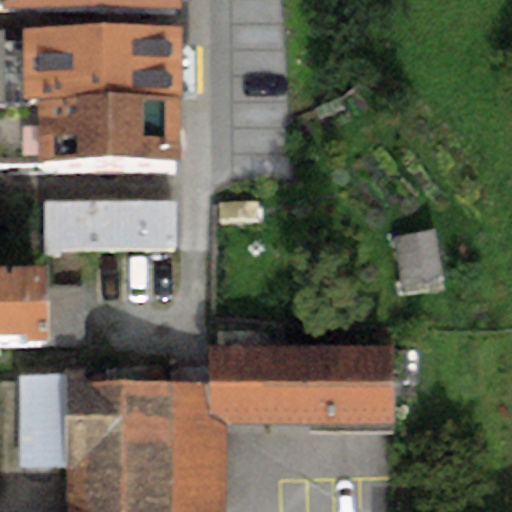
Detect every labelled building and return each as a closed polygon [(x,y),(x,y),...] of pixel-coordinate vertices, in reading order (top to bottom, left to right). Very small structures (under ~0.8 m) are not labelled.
[(184,0),(0,0),(0,9),(185,8),(184,0)] [(180,28),(23,28),(24,100),(38,100),(183,98),(180,28)] [(183,98),(38,100),(39,164),(183,160),(183,98)] [(7,100),(0,100),(0,163),(39,164),(38,100),(24,100),(7,100)] [(178,203),(44,204),(44,253),(178,252),(178,203)] [(0,346),(49,346),(48,288),(48,268),(0,267),(0,346)] [(84,287),(48,288),(49,346),(84,345),(84,287)] [(83,381),(66,381),(66,471),(65,511),(224,511),(225,425),(393,425),(393,346),(208,346),(208,381),(188,381),(83,381)] [(66,381),(83,381),(83,374),(17,375),(19,472),(66,471),(66,381)]
